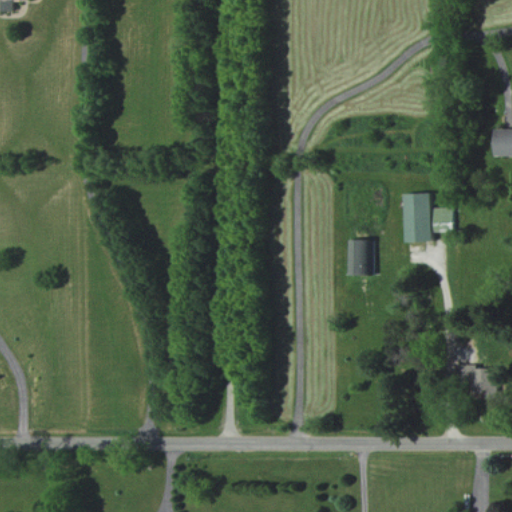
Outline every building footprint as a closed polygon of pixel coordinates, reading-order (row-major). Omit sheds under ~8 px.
[(0,0),(0,9),(17,10),(17,0),(0,0)] [(498,154),(511,154),(511,127),(499,127),(498,154)] [(406,192),(407,240),(434,240),(434,230),(455,230),(454,206),(433,207),(433,191),(406,192)] [(375,238),(352,238),(351,273),(375,273),(375,238)] [(462,364),(462,385),(472,385),(472,391),(487,391),(487,397),(499,397),(500,365),(462,364)]
